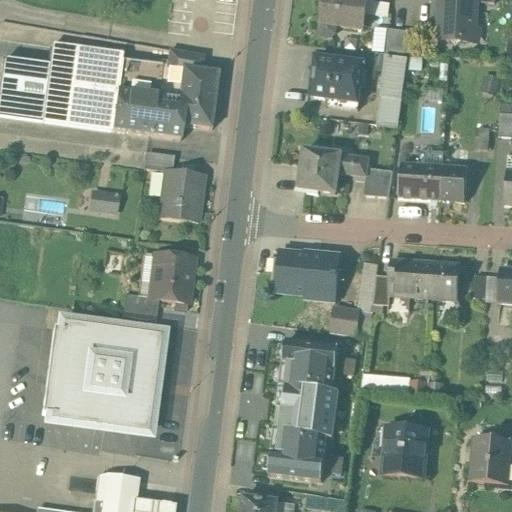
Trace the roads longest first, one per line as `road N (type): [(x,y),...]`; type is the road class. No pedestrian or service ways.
road 1 (residential): [(199,511),(237,221)]
road 2 (residential): [(511,239),(237,221)]
road 3 (residential): [(237,221),(265,0)]
